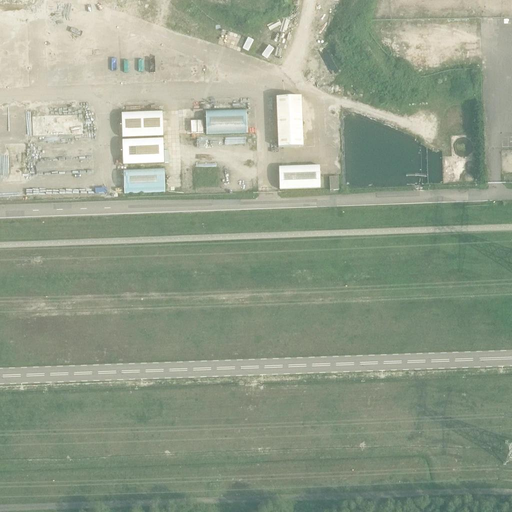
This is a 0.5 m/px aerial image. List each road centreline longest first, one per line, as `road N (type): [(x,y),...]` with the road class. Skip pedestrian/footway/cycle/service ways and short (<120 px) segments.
road 1 (unclassified): [(0,377),(511,359)]
road 2 (unclassified): [(511,195),(0,212)]
road 3 (unknown): [(0,95),(255,89),(263,98),(267,203)]
